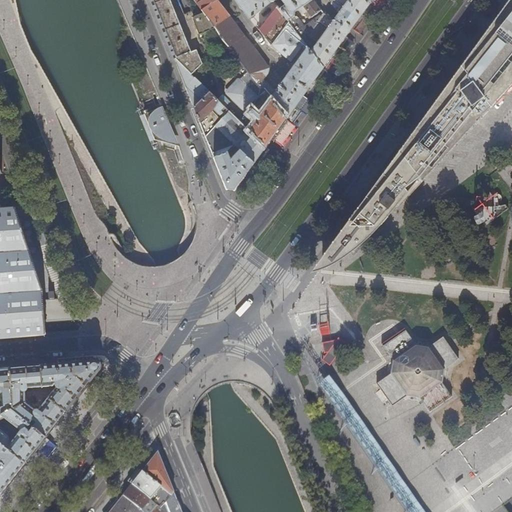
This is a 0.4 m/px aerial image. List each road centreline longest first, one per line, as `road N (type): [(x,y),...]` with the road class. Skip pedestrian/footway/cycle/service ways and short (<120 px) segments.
road 1 (primary): [(228,329),(271,283),(472,0)]
road 2 (primary): [(419,0),(254,227)]
road 3 (residential): [(254,227),(220,198),(139,0)]
road 4 (residential): [(0,352),(100,346),(134,361),(150,391)]
road 5 (primary): [(150,391),(49,511)]
road 6 (primary): [(254,227),(181,334)]
road 7 (residential): [(193,511),(150,391)]
